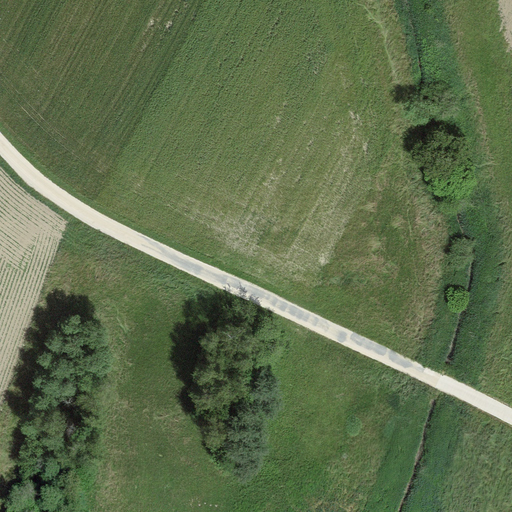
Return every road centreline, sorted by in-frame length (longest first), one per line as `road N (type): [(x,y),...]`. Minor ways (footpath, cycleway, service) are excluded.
road 1 (track): [(511,426),(71,205),(0,143)]
road 2 (track): [(0,445),(71,205)]
